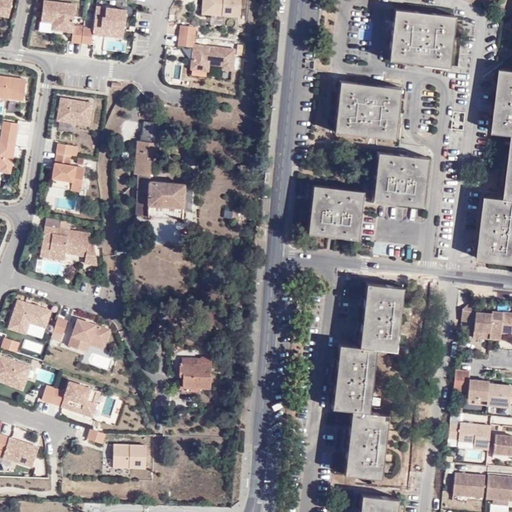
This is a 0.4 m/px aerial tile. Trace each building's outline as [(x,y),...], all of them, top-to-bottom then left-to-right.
[(0,0),(0,14),(8,16),(11,0),(0,0)] [(81,42),(83,27),(73,26),(76,4),(44,0),(41,21),(53,22),(52,29),(73,31),(71,41),(81,42)] [(240,0),(202,0),(202,13),(239,15),(240,0)] [(93,29),(83,27),(81,42),(91,44),(92,34),(100,35),(101,27),(123,29),(126,9),(96,6),(93,29)] [(454,13),(393,6),(390,32),(387,58),(448,65),(454,13)] [(181,24),(180,34),(194,36),(196,26),(181,24)] [(123,29),(101,27),(100,35),(123,37),(123,29)] [(194,43),(194,36),(180,34),(178,44),(193,46),(193,52),(195,52),(195,56),(192,55),(191,68),(208,70),(209,63),(223,65),(222,68),(231,69),(234,49),(194,43)] [(511,69),(502,68),(500,84),(496,115),(494,131),(511,133),(511,166),(510,181),(509,197),(487,195),(486,210),(482,242),(480,258),(511,261),(511,69)] [(23,98),(26,78),(0,74),(0,95),(7,96),(23,98)] [(399,86),(339,79),(333,129),(393,136),(396,111),(399,86)] [(89,124),(92,102),(60,97),(57,119),(89,124)] [(4,120),(2,130),(17,133),(18,123),(4,120)] [(161,122),(144,120),(143,131),(142,131),(140,140),(158,142),(161,122)] [(10,172),(15,143),(17,133),(2,130),(0,140),(0,167),(1,167),(1,171),(10,172)] [(58,143),(57,152),(71,155),(73,145),(58,143)] [(152,145),(138,143),(136,172),(138,173),(135,214),(182,216),(184,182),(150,180),(152,145)] [(401,154),(375,151),(370,198),(421,204),(426,157),(401,154)] [(71,155),(57,152),(53,172),(56,172),(55,176),(52,176),(51,185),(57,186),(80,191),(84,168),(70,165),(71,155)] [(251,173),(252,165),(240,164),(239,172),(251,173)] [(311,181),(305,232),(330,235),(355,238),(361,187),(311,181)] [(64,249),(85,253),(84,260),(97,263),(93,244),(87,243),(89,233),(60,228),(60,224),(61,218),(47,216),(44,227),(41,243),(65,248),(64,249)] [(65,248),(41,243),(40,252),(63,256),(64,249),(65,248)] [(380,476),(383,444),(387,412),(368,410),(376,346),(395,348),(402,285),(366,281),(364,297),(360,328),(358,344),(338,342),(337,358),(333,390),(331,406),(351,408),(349,424),(345,456),(343,472),(380,476)] [(18,299),(8,327),(25,333),(29,321),(45,327),(51,310),(18,299)] [(476,311),(477,300),(473,300),(462,308),(462,320),(474,321),(473,338),(501,340),(503,331),(511,332),(511,311),(492,310),(492,312),(476,311)] [(61,343),(68,322),(58,318),(51,339),(61,343)] [(104,350),(111,329),(77,318),(68,346),(85,351),(87,345),(104,350)] [(19,341),(5,337),(2,346),(16,351),(19,341)] [(24,339),(21,348),(40,353),(42,344),(24,339)] [(8,384),(22,389),(31,366),(0,355),(0,380),(5,383),(6,380),(9,381),(8,384)] [(210,386),(211,361),(201,361),(201,363),(180,362),(180,374),(184,374),(183,391),(200,392),(200,386),(210,386)] [(457,390),(468,391),(469,377),(470,370),(460,369),(457,390)] [(468,391),(467,396),(486,398),(485,403),(511,406),(511,394),(511,384),(488,382),(488,379),(469,377),(468,391)] [(91,405),(96,389),(69,380),(66,391),(56,388),(51,402),(63,406),(70,408),(71,405),(76,406),(74,410),(86,413),(89,404),(91,405)] [(42,399),(51,402),(56,388),(46,385),(42,399)] [(100,391),(96,389),(91,405),(89,404),(86,413),(92,416),(100,391)] [(493,425),(462,422),(462,424),(452,423),(450,438),(461,439),(461,440),(476,442),(475,447),(490,449),(493,425)] [(83,438),(86,429),(79,426),(76,435),(83,438)] [(101,443),(105,433),(90,428),(87,438),(101,443)] [(32,466),(38,446),(23,441),(22,443),(19,442),(20,441),(0,434),(0,449),(5,451),(3,457),(32,466)] [(511,435),(497,434),(496,452),(511,453),(511,435)] [(476,442),(461,440),(461,439),(450,438),(449,445),(459,446),(459,445),(475,447),(476,442)] [(145,467),(146,444),(114,444),(113,466),(145,467)] [(470,491),(469,496),(484,497),(486,474),(456,471),(454,490),(470,491)] [(493,498),(510,499),(511,499),(511,476),(489,474),(487,497),(493,498)] [(394,511),(396,496),(359,492),(358,508),(357,511),(394,511)] [(508,511),(510,499),(493,498),(491,510),(506,511),(508,511)]
